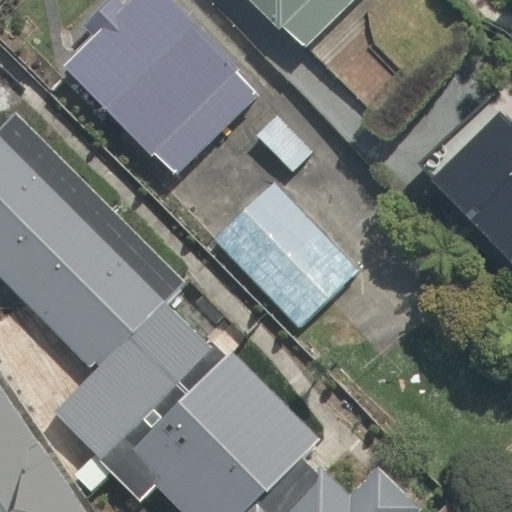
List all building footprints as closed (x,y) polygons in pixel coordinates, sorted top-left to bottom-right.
[(175,0),(120,0),(62,54),(173,175),(262,95),(175,0)] [(257,0),(299,40),(336,0),(257,0)] [(421,186),(511,274),(511,101),(508,98),(421,186)] [(278,107),(250,131),(286,173),(314,149),(278,107)] [(0,270),(87,359),(45,400),(104,460),(122,442),(190,511),(420,511),(421,511),(374,463),(324,511),(269,511),(262,505),(326,442),(229,343),(216,356),(7,144),(0,150),(0,270)] [(357,266),(271,173),(211,229),(297,322),(357,266)] [(0,511),(80,511),(0,384),(0,511)]
